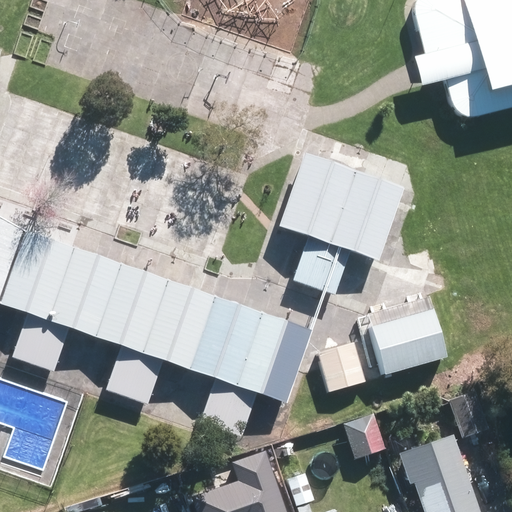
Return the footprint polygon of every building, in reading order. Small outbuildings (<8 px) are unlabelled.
[(511,0),(417,0),(406,3),(426,88),(438,89),(447,118),(459,125),(511,111),(511,0)] [(395,196),(298,161),(271,235),(302,246),(288,285),(329,300),(343,261),(368,270),(395,196)] [(0,228),(0,317),(19,324),(6,363),(47,377),(61,338),(113,356),(99,396),(141,410),(154,370),(207,388),(194,428),(236,442),(249,402),(278,412),(303,341),(17,237),(0,228)] [(427,311),(365,328),(379,381),(441,364),(427,311)] [(360,381),(348,345),(311,358),(323,394),(360,381)] [(63,400),(0,379),(0,424),(9,428),(0,454),(0,460),(39,473),(63,400)] [(478,430),(468,400),(446,407),(457,438),(478,430)] [(376,449),(366,422),(340,431),(350,458),(376,449)] [(467,511),(444,444),(398,460),(416,511),(467,511)] [(182,511),(171,480),(132,494),(138,511),(182,511)]
